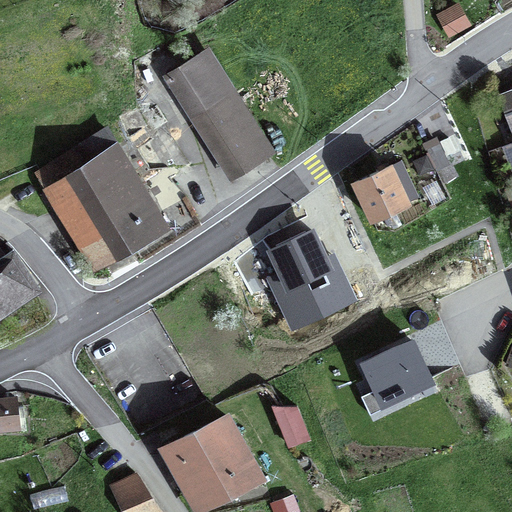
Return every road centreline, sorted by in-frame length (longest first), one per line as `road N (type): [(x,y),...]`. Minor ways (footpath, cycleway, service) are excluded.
road 1 (tertiary): [(86,312),(235,227),(430,90)]
road 2 (residential): [(35,342),(179,511)]
road 3 (residential): [(86,312),(0,220)]
